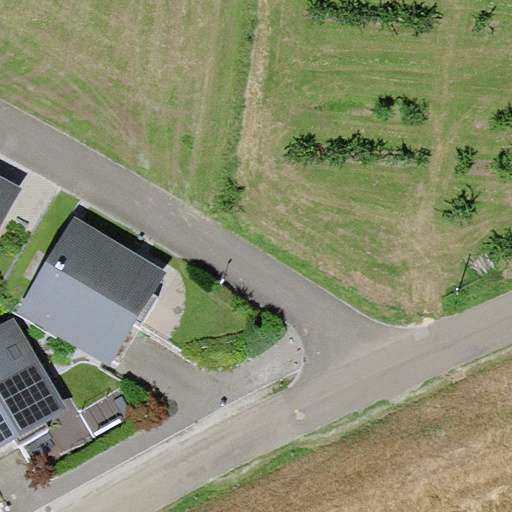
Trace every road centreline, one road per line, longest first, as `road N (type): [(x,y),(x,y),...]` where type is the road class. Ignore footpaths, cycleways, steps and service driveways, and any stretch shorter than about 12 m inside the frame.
road 1 (residential): [(395,365),(224,257),(0,139)]
road 2 (tertiary): [(395,365),(110,511)]
road 3 (tertiary): [(511,315),(395,365)]
